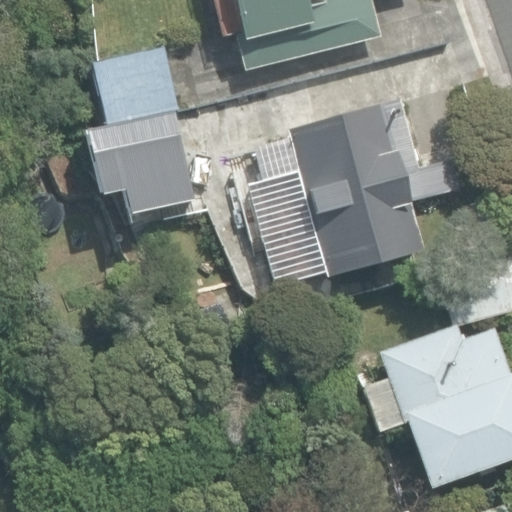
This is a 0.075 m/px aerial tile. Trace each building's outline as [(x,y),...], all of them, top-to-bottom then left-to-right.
[(232,35),(241,71),(375,37),(365,0),(209,0),(219,38),(232,35)] [(89,64),(103,129),(171,114),(175,113),(162,48),(89,64)] [(415,169),(396,101),(283,132),(285,138),(250,148),(259,181),(243,186),(272,289),(322,276),(323,280),(422,253),(409,205),(456,192),(448,160),(415,169)] [(171,114),(103,129),(82,133),(95,197),(119,191),(124,215),(190,201),(171,114)] [(511,243),(438,268),(456,321),(511,302),(511,243)] [(412,449),(425,487),(511,456),(511,389),(491,329),(458,341),(454,326),(376,354),(385,378),(361,387),(377,431),(402,422),(412,449)]
